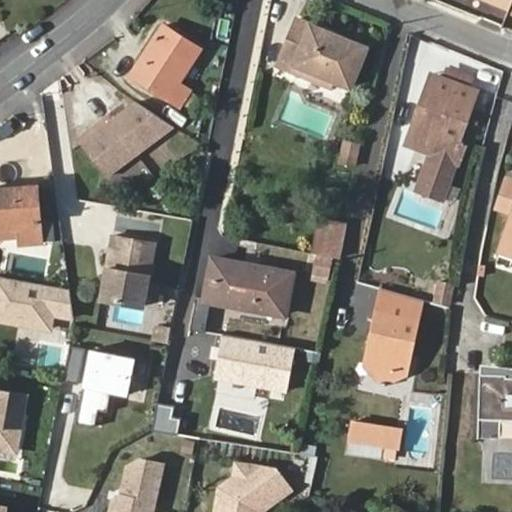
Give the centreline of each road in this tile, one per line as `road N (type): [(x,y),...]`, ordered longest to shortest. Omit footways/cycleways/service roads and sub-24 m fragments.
road 1 (tertiary): [(0,88),(108,0)]
road 2 (residential): [(387,0),(511,53)]
